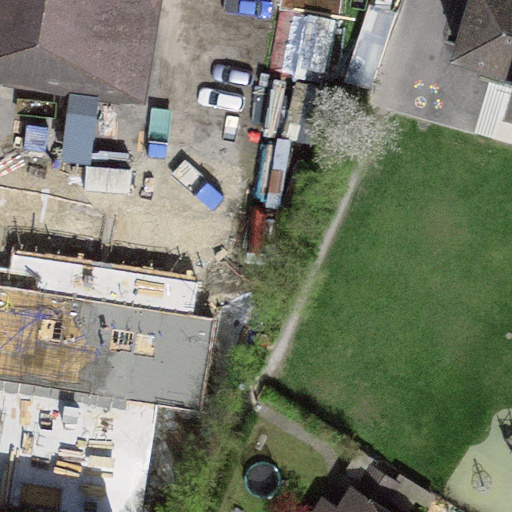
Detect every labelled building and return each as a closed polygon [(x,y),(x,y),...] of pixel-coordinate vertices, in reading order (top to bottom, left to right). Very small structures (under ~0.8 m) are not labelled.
[(152,0),(0,0),(0,91),(67,102),(135,113),(152,0)] [(511,5),(493,0),(461,0),(442,69),(501,85),(490,126),(511,132),(511,5)] [(0,400),(50,408),(67,297),(0,287),(0,400)] [(139,308),(67,297),(50,408),(122,419),(139,308)] [(214,320),(139,308),(122,419),(197,430),(214,320)] [(363,511),(346,501),(338,511),(322,511),(320,511),(319,511),(363,511)]
